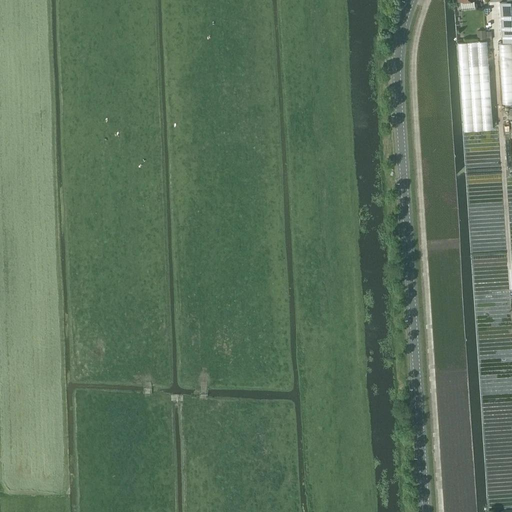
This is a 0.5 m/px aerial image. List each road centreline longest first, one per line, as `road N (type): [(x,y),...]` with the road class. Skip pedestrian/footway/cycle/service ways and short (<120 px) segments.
road 1 (unclassified): [(423,511),(396,62),(410,0)]
road 2 (track): [(511,299),(493,3)]
